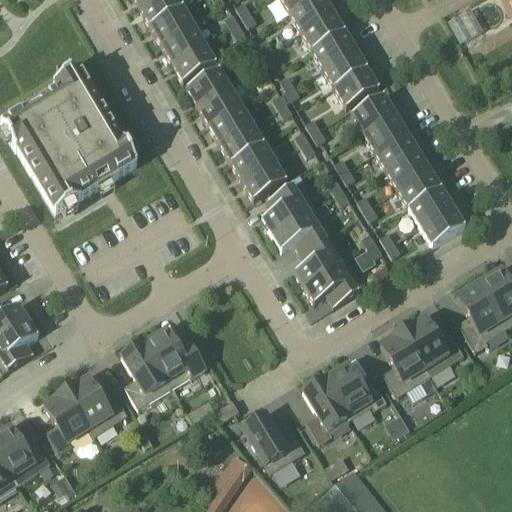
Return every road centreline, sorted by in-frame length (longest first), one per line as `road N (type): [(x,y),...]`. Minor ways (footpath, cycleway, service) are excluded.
road 1 (residential): [(87,0),(240,257)]
road 2 (residential): [(306,366),(511,243)]
road 3 (residential): [(511,223),(397,35)]
road 4 (residential): [(0,175),(100,342)]
road 5 (residential): [(240,257),(100,342)]
road 6 (residential): [(240,257),(306,366)]
road 7 (residential): [(100,342),(0,409)]
